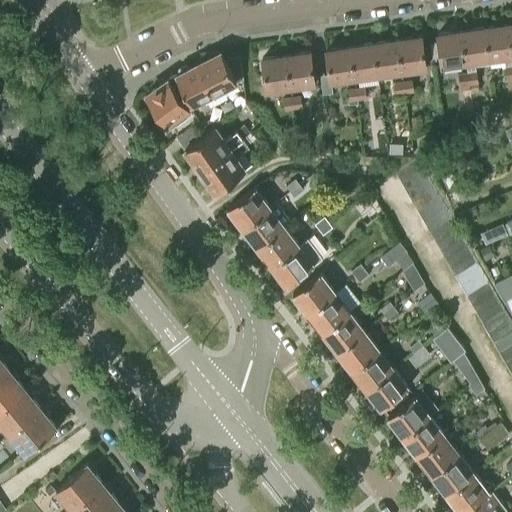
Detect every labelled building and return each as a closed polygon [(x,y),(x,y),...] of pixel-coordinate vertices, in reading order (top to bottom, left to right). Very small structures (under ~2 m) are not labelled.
[(511,53),(508,24),(484,27),(489,58),(511,54),(511,53)] [(484,27),(461,30),(465,61),(489,58),(484,27)] [(441,65),(465,61),(461,30),(437,34),(441,65)] [(397,39),(401,70),(425,67),(421,36),(397,39)] [(397,39),(373,42),(378,73),(401,70),(397,39)] [(373,42),(350,46),(354,77),(378,73),(373,42)] [(330,80),(354,77),(350,46),(326,49),(330,80)] [(199,63),(216,96),(226,91),(224,86),(243,76),(240,55),(227,62),(222,51),(219,53),(216,50),(209,54),(209,58),(199,63)] [(310,51),(286,55),(290,86),(314,82),(310,51)] [(266,89),(290,86),(286,55),(262,58),(266,89)] [(206,102),(216,96),(199,63),(190,67),(185,66),(179,69),(178,73),(176,74),(190,103),(203,96),(206,102)] [(467,72),(468,83),(478,82),(476,71),(467,72)] [(459,84),(468,83),(467,72),(458,73),(459,84)] [(169,78),(146,95),(155,107),(152,109),(160,120),(163,118),(170,127),(192,111),(169,78)] [(403,81),(404,92),(413,91),(412,80),(403,81)] [(394,93),(404,92),(403,81),(393,83),(394,93)] [(470,97),(469,86),(460,87),(461,98),(470,97)] [(355,88),(357,99),(366,97),(365,87),(355,88)] [(347,100),(357,99),(355,88),(346,89),(347,100)] [(291,97),(293,108),(302,106),(301,96),(291,97)] [(284,109),(293,108),(291,97),(282,98),(284,109)] [(202,124),(207,131),(214,126),(209,119),(202,124)] [(207,131),(202,124),(194,130),(192,127),(177,137),(185,147),(207,131)] [(243,125),(237,129),(243,137),(249,133),(243,125)] [(207,131),(185,147),(187,150),(185,153),(190,160),(193,160),(200,169),(243,138),(242,137),(237,129),(223,139),(214,126),(207,131)] [(244,138),(248,143),(254,138),(250,133),(244,138)] [(249,146),(243,138),(200,169),(206,178),(204,181),(209,188),(213,187),(215,190),(244,169),(235,156),(249,146)] [(435,144),(420,152),(429,168),(444,160),(435,144)] [(401,145),(389,145),(389,154),(401,154),(401,145)] [(416,158),(416,159),(396,171),(401,180),(422,168),(416,158)] [(427,178),(422,168),(401,180),(407,190),(427,178)] [(454,172),(444,176),(449,186),(459,182),(454,172)] [(290,190),(299,183),(295,178),(285,185),(290,190)] [(433,187),(427,178),(407,190),(412,199),(433,187)] [(303,188),(299,183),(290,190),(294,196),(303,188)] [(227,208),(242,226),(269,206),(254,187),(227,208)] [(438,197),(433,187),(412,199),(418,209),(438,197)] [(457,190),(446,195),(451,204),(461,200),(457,190)] [(444,206),(438,197),(418,209),(423,218),(444,206)] [(284,225),(269,206),(242,226),(256,246),(284,225)] [(449,216),(444,206),(423,218),(429,228),(449,216)] [(314,223),(318,228),(328,221),(324,216),(314,223)] [(455,225),(449,216),(429,228),(434,237),(455,225)] [(328,221),(318,228),(322,233),(332,226),(328,221)] [(284,225),(256,246),(271,265),(298,244),(284,225)] [(460,235),(455,225),(434,237),(440,247),(460,235)] [(440,247),(445,256),(466,244),(460,235),(440,247)] [(307,237),(298,244),(271,265),(286,284),(322,256),(307,237)] [(387,264),(395,258),(406,250),(399,241),(380,255),(387,264)] [(471,254),(466,244),(445,256),(451,266),(471,254)] [(494,255),(490,245),(481,249),(485,259),(494,255)] [(406,250),(395,258),(403,269),(402,270),(412,262),(413,261),(406,250)] [(477,263),(471,254),(451,266),(456,275),(477,263)] [(424,282),(412,262),(402,270),(413,290),(424,282)] [(350,270),(354,275),(364,268),(360,263),(350,270)] [(456,275),(462,285),(482,273),(477,263),(456,275)] [(368,273),(364,268),(354,275),(359,281),(368,273)] [(292,293),(306,311),(334,291),(319,272),(292,293)] [(511,294),(511,272),(494,281),(504,298),(511,294)] [(488,282),(482,273),(462,285),(467,294),(488,282)] [(493,292),(488,282),(467,294),(473,304),(493,292)] [(349,310),(334,291),(306,311),(321,330),(349,310)] [(499,301),(493,292),(473,304),(478,313),(499,301)] [(424,311),(436,302),(429,293),(417,302),(424,311)] [(394,306),(393,306),(389,300),(379,308),(384,314),(394,306)] [(504,311),(499,301),(478,313),(484,323),(504,311)] [(398,311),(394,306),(384,314),(388,319),(398,311)] [(321,330),(336,349),(363,329),(349,310),(321,330)] [(510,320),(504,311),(484,323),(489,332),(510,320)] [(511,331),(511,323),(510,320),(489,332),(495,342),(511,331)] [(450,360),(452,359),(462,351),(465,349),(447,326),(432,337),(450,360)] [(378,348),(363,329),(336,349),(351,368),(378,348)] [(511,344),(511,331),(495,342),(500,351),(511,344)] [(409,346),(413,351),(422,344),(418,339),(409,346)] [(511,356),(511,344),(500,351),(506,361),(511,356)] [(351,368),(365,387),(392,366),(378,348),(351,368)] [(462,351),(452,359),(470,381),(478,375),(472,366),(462,351)] [(0,357),(0,376),(9,369),(0,357)] [(408,386),(392,366),(365,387),(381,407),(408,386)] [(0,408),(25,388),(9,369),(0,376),(0,408)] [(478,375),(470,381),(468,383),(476,393),(484,387),(478,375)] [(25,388),(0,408),(0,422),(9,433),(41,407),(25,388)] [(428,413),(437,407),(423,388),(387,416),(401,434),(428,413)] [(57,426),(41,407),(9,433),(24,452),(57,426)] [(443,433),(428,413),(401,434),(416,454),(443,433)] [(479,437),(497,423),(495,421),(486,427),(484,424),(475,431),(479,437)] [(507,431),(500,421),(497,423),(479,437),(486,447),(507,431)] [(416,454),(431,473),(458,452),(443,433),(416,454)] [(473,472),(458,452),(431,473),(446,493),(473,472)] [(55,489),(71,508),(103,481),(87,463),(56,488),(55,489)] [(461,511),(463,511),(488,492),(473,472),(446,493),(460,511),(461,511)] [(104,511),(118,500),(103,481),(71,508),(74,511),(104,511)] [(55,489),(56,488),(52,483),(45,489),(49,494),(55,489)] [(488,492),(463,511),(462,511),(506,511),(491,490),(488,492)] [(128,511),(118,500),(104,511),(128,511)]
